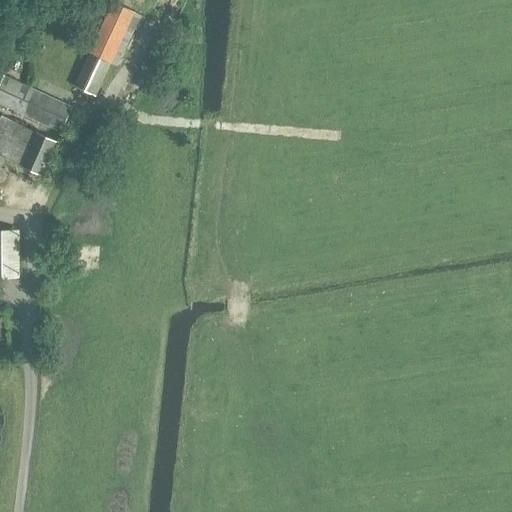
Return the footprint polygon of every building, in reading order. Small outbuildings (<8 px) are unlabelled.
[(142,15),(113,1),(73,85),(96,96),(111,64),(117,67),(142,15)] [(55,43),(59,27),(44,23),(40,39),(55,43)] [(0,85),(0,102),(39,121),(57,129),(61,131),(72,107),(5,75),(0,85)] [(42,174),(58,143),(52,140),(34,131),(1,115),(0,116),(0,154),(5,156),(42,174)] [(178,227),(187,186),(149,178),(141,219),(178,227)] [(0,229),(0,277),(19,277),(18,229),(0,229)] [(96,246),(72,245),(72,258),(97,258),(96,246)]
